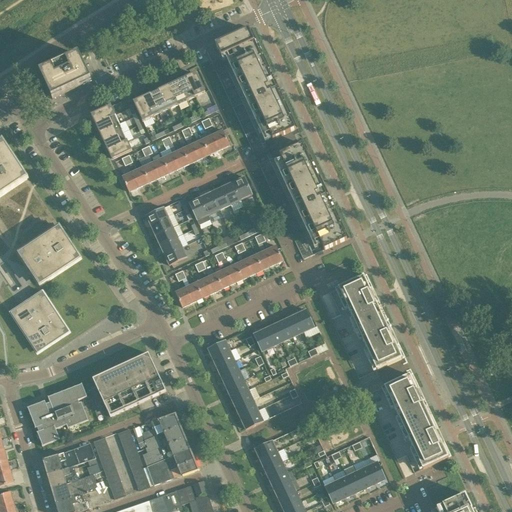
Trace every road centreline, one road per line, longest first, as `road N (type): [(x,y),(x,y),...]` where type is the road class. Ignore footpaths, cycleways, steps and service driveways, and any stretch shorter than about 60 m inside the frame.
road 1 (tertiary): [(273,8),(507,511)]
road 2 (tertiary): [(511,492),(283,3)]
road 3 (residential): [(31,129),(273,8)]
road 4 (residential): [(169,344),(315,275),(323,292)]
road 5 (residential): [(28,461),(193,398)]
road 6 (residential): [(251,159),(98,231)]
road 7 (residential): [(8,379),(50,372),(156,322)]
road 8 (residential): [(105,511),(226,467)]
road 9 (residential): [(98,231),(31,129)]
